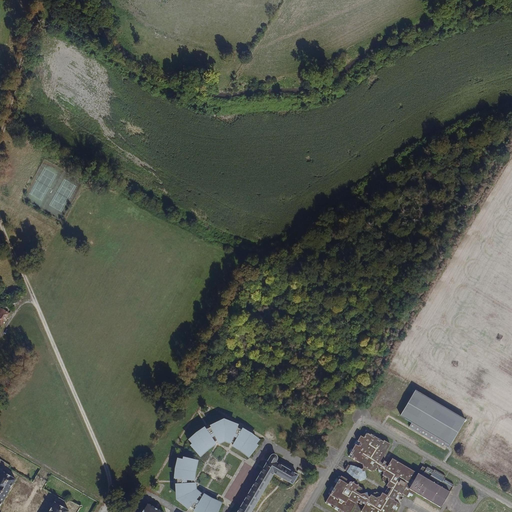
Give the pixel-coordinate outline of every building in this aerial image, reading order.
[(13,308),(5,302),(0,309),(0,317),(4,321),(13,308)] [(418,391),(403,416),(452,444),(467,419),(418,391)] [(252,453),(258,445),(256,443),(258,440),(249,433),(237,427),(237,426),(223,420),(206,429),(205,428),(195,434),(189,441),(192,444),(190,446),(197,453),(199,451),(202,454),(208,448),(214,444),(214,442),(216,441),(218,443),(224,440),(231,443),(232,442),(234,442),(233,446),(240,450),(247,455),(250,452),(252,453)] [(349,455),(362,464),(363,469),(355,483),(352,481),(352,483),(350,482),(349,480),(341,475),(340,478),(338,477),(330,489),(331,491),(331,492),(338,497),(341,493),(344,494),(341,498),(349,503),(352,499),(356,501),(357,499),(361,501),(360,503),(362,505),(364,503),(366,505),(363,511),(364,511),(393,511),(398,504),(394,502),(393,499),(397,498),(397,493),(398,493),(401,495),(403,490),(406,492),(407,489),(410,489),(409,492),(414,494),(414,493),(417,494),(416,496),(421,499),(422,497),(425,499),(424,500),(429,503),(430,502),(432,503),(432,505),(437,508),(438,507),(438,508),(447,494),(446,493),(447,492),(442,489),(441,490),(438,488),(439,487),(434,484),(434,485),(430,483),(431,482),(426,479),(426,480),(423,479),(424,478),(419,474),(418,476),(416,475),(415,476),(413,475),(414,472),(393,460),(389,465),(387,464),(388,461),(386,460),(384,462),(381,460),(390,445),(384,441),(383,442),(374,437),(373,438),(366,434),(364,438),(360,436),(349,455)] [(238,511),(251,511),(273,474),(291,484),(296,475),(275,463),(277,459),(277,458),(277,457),(276,456),(275,455),(274,455),(273,455),(272,456),(271,457),(238,511)] [(218,511),(220,508),(218,507),(219,504),(210,500),(203,496),(202,498),(199,497),(200,495),(195,490),(194,484),(191,484),(190,481),(193,481),(193,472),(195,464),(192,463),(192,460),(182,458),(181,461),(178,460),(175,468),(174,479),(176,480),(177,502),(194,511),(218,511)] [(67,511),(69,510),(55,502),(49,511),(0,511),(0,507),(17,479),(2,471),(0,474),(0,511),(67,511)]
